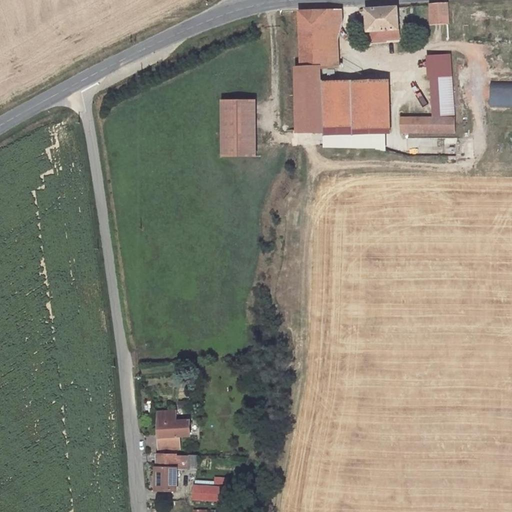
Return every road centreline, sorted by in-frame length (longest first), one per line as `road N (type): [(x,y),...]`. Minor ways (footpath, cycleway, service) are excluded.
road 1 (residential): [(137,511),(104,224),(78,81)]
road 2 (tertiary): [(305,0),(224,13),(78,81)]
